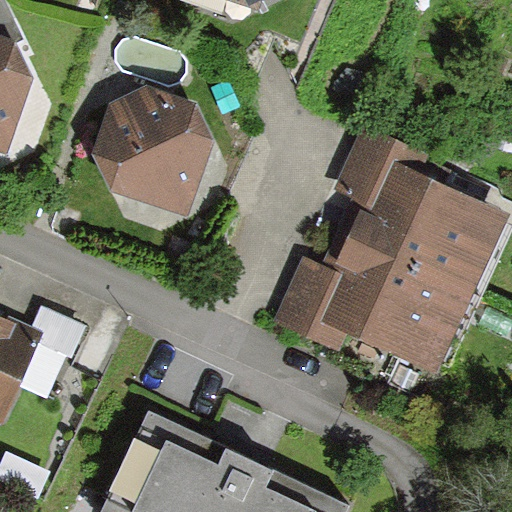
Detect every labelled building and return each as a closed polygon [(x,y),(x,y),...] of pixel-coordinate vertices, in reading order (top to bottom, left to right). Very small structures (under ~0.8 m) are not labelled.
[(5,0),(0,0),(0,44),(16,48),(26,43),(5,0)] [(225,0),(259,12),(263,0),(225,0)] [(0,158),(10,162),(34,88),(16,48),(0,44),(0,158)] [(149,91),(117,105),(96,162),(113,198),(190,223),(214,147),(197,110),(149,91)] [(351,205),(335,238),(471,301),(509,221),(451,194),(460,173),(365,128),(333,196),(351,205)] [(434,379),(471,301),(335,238),(320,270),(304,262),(275,324),(336,352),(343,338),(434,379)] [(9,332),(0,328),(0,423),(5,426),(35,353),(6,342),(9,332)] [(330,511),(335,503),(133,406),(81,511),(330,511)]
